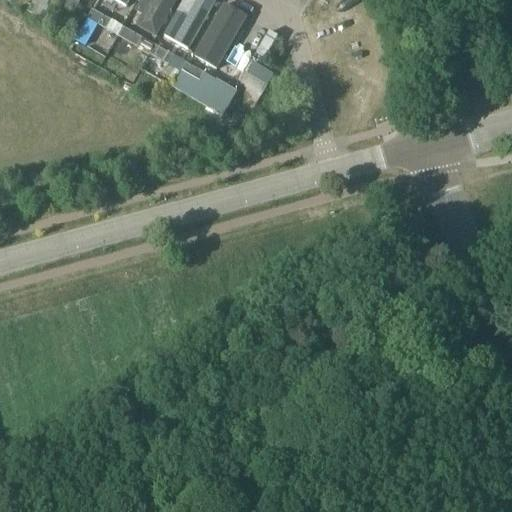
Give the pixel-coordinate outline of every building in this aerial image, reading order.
[(79,4),(72,0),(56,0),(55,2),(74,12),(79,4)] [(92,11),(97,0),(80,0),(79,4),(74,12),(87,20),(92,11)] [(97,0),(92,11),(110,21),(106,30),(117,37),(137,0),(97,0)] [(137,0),(117,37),(118,38),(123,29),(142,39),(136,48),(118,38),(111,50),(142,68),(149,55),(154,47),(180,0),(137,0)] [(149,55),(142,68),(173,86),(180,73),(185,65),(178,61),(183,53),(189,57),(220,4),(212,0),(180,0),(154,47),(173,57),(168,66),(149,55)] [(218,84),(253,23),(220,4),(189,57),(185,64),(204,75),(218,84)] [(110,21),(92,11),(87,20),(105,30),(106,30),(110,21)] [(118,38),(136,48),(142,39),(123,29),(118,38)] [(154,47),(149,55),(168,66),(173,57),(154,47)] [(180,73),(199,84),(204,75),(185,64),(185,65),(180,73)] [(274,76),(263,70),(253,64),(246,76),(256,82),(267,88),(274,76)]
